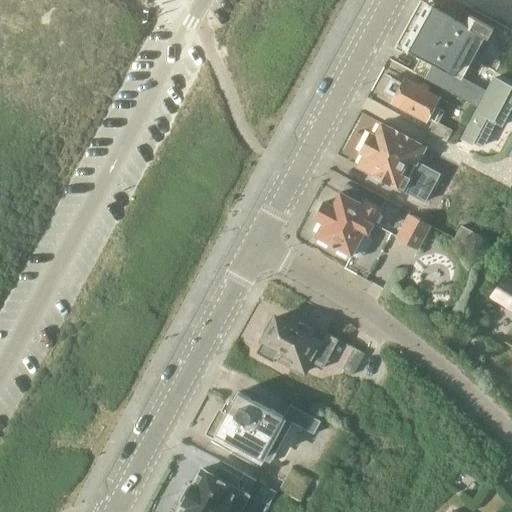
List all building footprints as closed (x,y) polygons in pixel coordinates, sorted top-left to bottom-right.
[(486,89),(461,76),(483,36),(488,39),(493,29),(470,16),(465,25),(432,7),(409,51),(434,64),(426,78),(477,106),(486,89)] [(502,125),(511,105),(511,86),(494,77),(462,138),(473,144),(474,140),(483,145),(495,122),(502,125)] [(433,120),(428,130),(448,141),(453,131),(438,124),(444,112),(436,107),(440,98),(428,92),(431,87),(422,83),(420,87),(405,79),(403,84),(391,78),(384,93),(395,98),(392,103),(427,121),(429,118),(433,120)] [(442,157),(450,143),(447,142),(448,141),(428,130),(420,145),(381,124),(375,136),(371,134),(361,153),(364,155),(358,168),(375,177),(373,181),(384,187),(386,183),(424,203),(439,174),(419,164),(427,149),(442,157)] [(325,203),(316,219),(324,223),(317,237),(332,245),(331,246),(336,249),(337,248),(352,256),(353,255),(358,258),(364,256),(372,241),(370,235),(369,234),(383,210),(363,199),(360,204),(341,193),(333,207),(325,203)] [(431,227),(409,216),(397,239),(418,251),(431,227)] [(463,227),(455,241),(481,254),(488,240),(463,227)] [(511,283),(505,279),(492,297),(511,308),(511,283)] [(325,333),(321,341),(310,335),(314,329),(294,319),(290,326),(274,318),(273,321),(268,322),(262,332),(264,337),(255,354),(272,363),(275,358),(304,373),(310,362),(322,368),(337,340),(325,333)] [(364,354),(353,348),(342,370),(353,375),(364,354)] [(215,435),(235,445),(230,453),(256,467),(261,459),(269,463),(291,423),(301,428),(301,427),(313,434),(320,421),(290,405),(283,417),(237,393),(215,435)] [(202,470),(193,486),(178,511),(239,511),(249,495),(232,486),(236,478),(215,466),(210,475),(202,470)]
